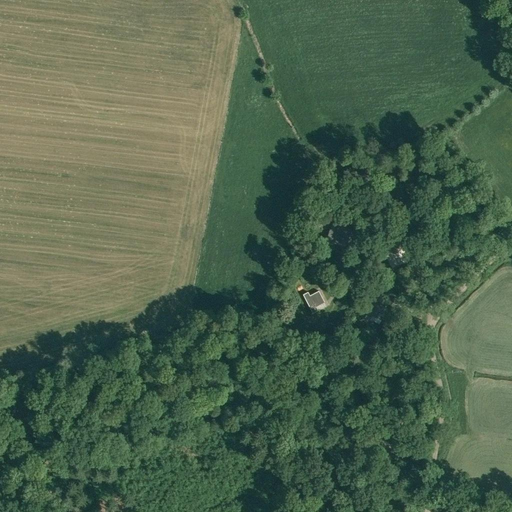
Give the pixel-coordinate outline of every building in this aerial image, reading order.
[(397,184),(393,177),(391,179),(390,178),(377,186),(387,201),(395,195),(398,200),(402,197),(395,185),(397,184)] [(352,238),(354,229),(332,222),(327,240),(347,246),(349,237),(352,238)] [(392,267),(407,260),(402,246),(385,253),(392,267)] [(313,313),(327,307),(319,291),(310,296),(308,293),(303,295),(313,313)] [(382,326),(384,322),(381,320),(387,310),(373,302),(365,317),(382,326)] [(37,427),(43,421),(38,417),(37,418),(31,411),(36,406),(29,399),(24,404),(27,408),(23,411),(25,413),(17,420),(29,432),(37,426),(37,427)] [(0,481),(5,484),(13,469),(0,461),(0,481)]
